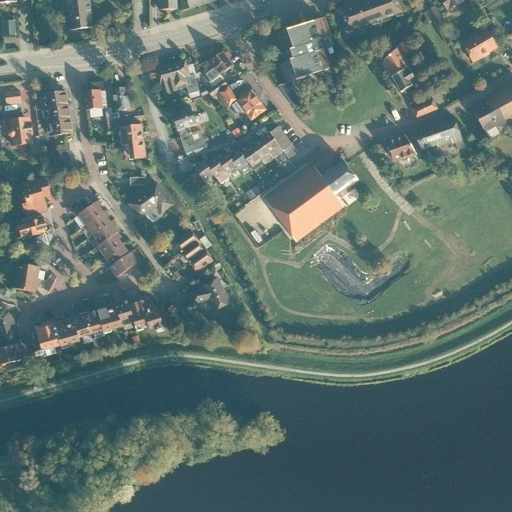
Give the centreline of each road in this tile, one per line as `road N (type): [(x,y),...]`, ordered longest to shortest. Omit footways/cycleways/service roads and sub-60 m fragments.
road 1 (residential): [(511,77),(445,113),(323,142),(288,116),(225,22)]
road 2 (residential): [(95,178),(60,210),(81,294),(34,307)]
road 3 (residential): [(95,178),(179,294)]
road 4 (residential): [(74,58),(95,178)]
